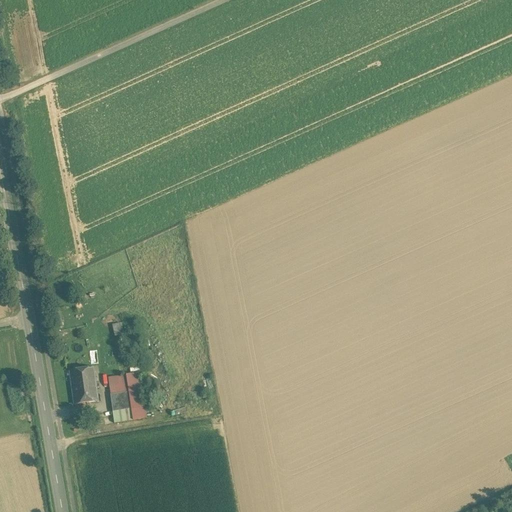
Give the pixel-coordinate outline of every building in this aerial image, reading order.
[(124,336),(122,324),(113,326),(115,338),(124,336)] [(94,368),(71,372),(75,405),(98,402),(94,368)] [(140,374),(127,376),(130,393),(130,394),(132,409),(134,420),(146,418),(140,374)] [(127,376),(109,378),(111,395),(130,393),(127,376)] [(111,395),(113,412),(132,409),(130,394),(130,393),(111,395)] [(132,409),(113,412),(115,424),(134,421),(134,420),(132,409)]
